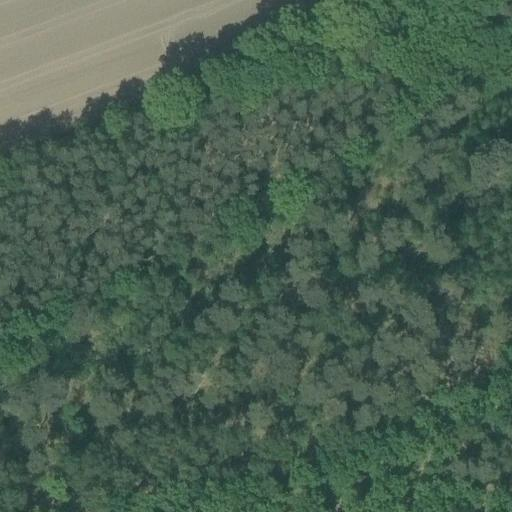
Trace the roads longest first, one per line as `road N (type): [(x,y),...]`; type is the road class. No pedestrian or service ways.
road 1 (track): [(0,345),(353,149),(445,102),(511,81)]
road 2 (track): [(0,498),(181,493),(268,475),(378,433),(511,353)]
road 3 (track): [(0,159),(169,96),(327,0)]
